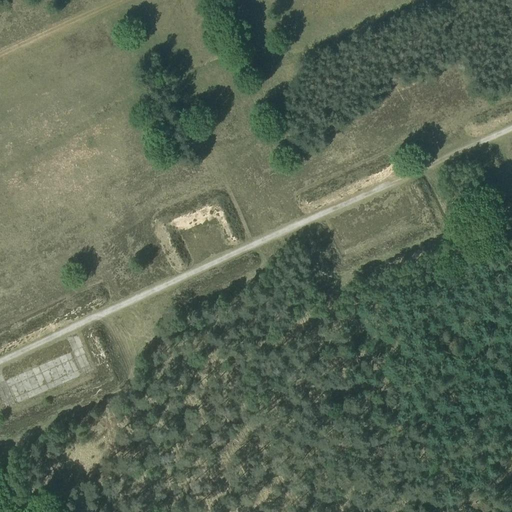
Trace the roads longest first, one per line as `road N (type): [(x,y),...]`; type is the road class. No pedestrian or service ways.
road 1 (track): [(0,363),(511,128)]
road 2 (track): [(128,0),(0,58)]
